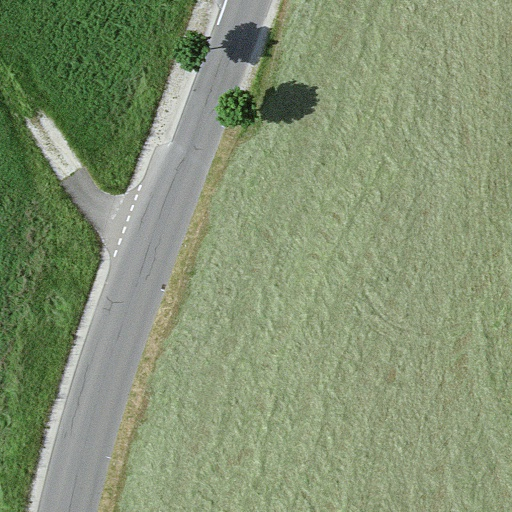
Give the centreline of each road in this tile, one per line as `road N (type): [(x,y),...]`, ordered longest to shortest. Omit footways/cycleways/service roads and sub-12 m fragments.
road 1 (secondary): [(66,511),(101,386),(245,0)]
road 2 (track): [(17,97),(87,194),(154,235)]
